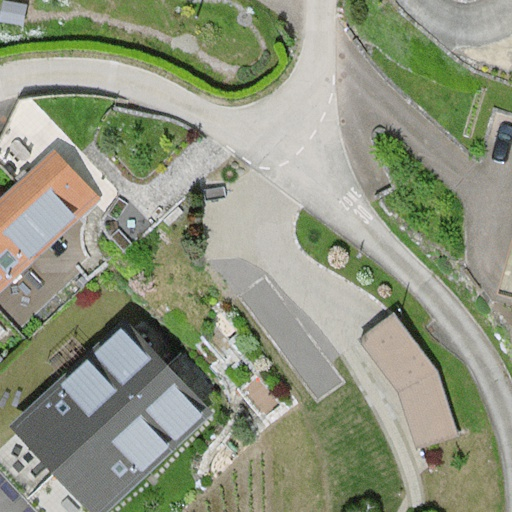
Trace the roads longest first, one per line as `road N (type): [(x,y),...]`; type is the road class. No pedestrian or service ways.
road 1 (unclassified): [(511,436),(480,349),(340,208),(286,126)]
road 2 (unclassified): [(0,84),(96,78),(145,89),(241,133),(286,126)]
road 3 (unclassified): [(286,126),(308,92),(324,0)]
